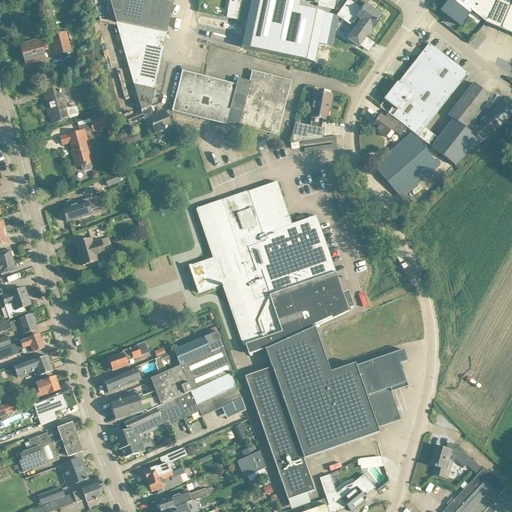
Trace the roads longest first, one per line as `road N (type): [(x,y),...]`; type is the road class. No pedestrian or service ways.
road 1 (unclassified): [(394,511),(430,340),(426,309),(352,141),(356,110),(417,13)]
road 2 (unclassified): [(91,411),(0,84)]
